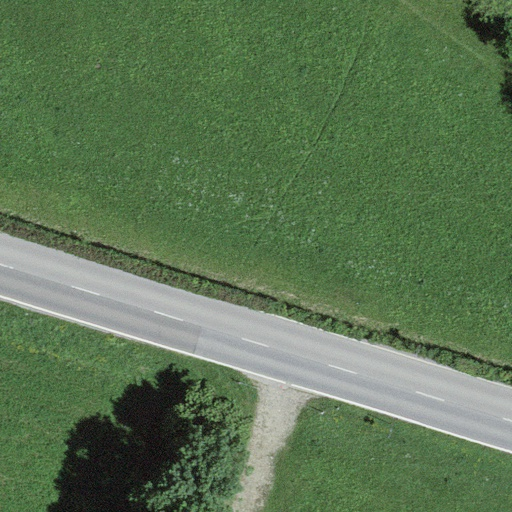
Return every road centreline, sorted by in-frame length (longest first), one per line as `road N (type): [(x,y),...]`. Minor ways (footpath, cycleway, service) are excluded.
road 1 (secondary): [(511,430),(0,274)]
road 2 (track): [(281,361),(235,511)]
